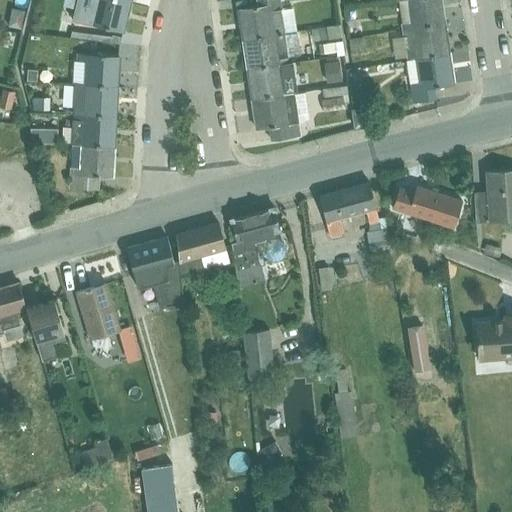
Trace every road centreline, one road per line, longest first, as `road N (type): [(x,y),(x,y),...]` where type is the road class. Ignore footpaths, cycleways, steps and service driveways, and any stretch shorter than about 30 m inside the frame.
road 1 (tertiary): [(220,199),(508,120)]
road 2 (residential): [(180,37),(165,214)]
road 3 (tertiary): [(0,261),(165,214)]
road 4 (residential): [(220,199),(201,86),(180,37)]
road 5 (residential): [(488,0),(508,120)]
